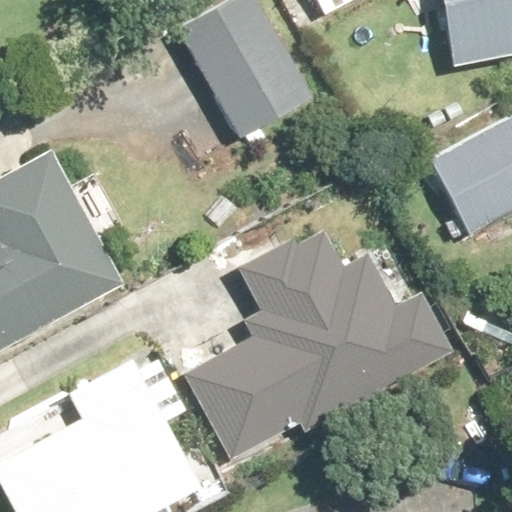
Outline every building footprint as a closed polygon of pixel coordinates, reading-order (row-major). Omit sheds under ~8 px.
[(475,102),(468,45),(511,38),(511,0),(362,0),(376,114),(475,102)] [(183,15),(98,63),(164,179),(249,132),(183,15)] [(511,215),(511,112),(510,108),(413,159),(458,244),(511,215)] [(356,234),(242,277),(252,305),(226,315),(235,339),(173,365),(211,455),(418,369),(381,279),(374,281),(356,234)] [(0,241),(0,361),(47,339),(2,246),(0,241)] [(58,395),(71,425),(0,454),(0,511),(148,511),(185,497),(144,396),(136,399),(121,367),(58,395)]
